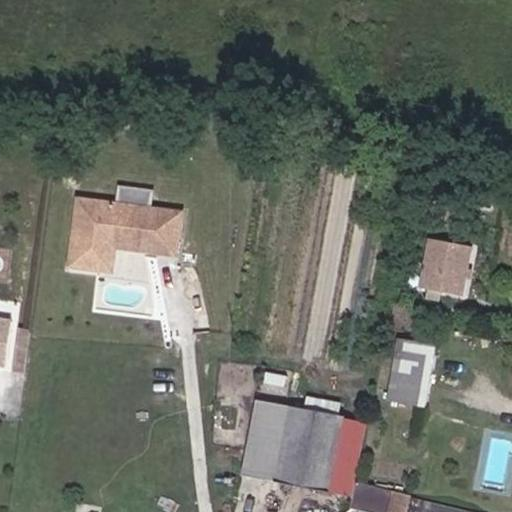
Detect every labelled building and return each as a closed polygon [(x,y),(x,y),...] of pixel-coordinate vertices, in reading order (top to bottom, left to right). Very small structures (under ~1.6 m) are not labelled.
[(181,218),(79,205),(70,270),(111,276),(114,251),(175,259),(181,218)] [(457,295),(467,249),(431,241),(421,287),(457,295)] [(0,371),(7,372),(12,327),(0,325),(0,371)] [(440,347),(402,340),(392,394),(430,401),(440,347)] [(346,423),(265,407),(251,476),(282,482),(280,489),(331,499),(346,423)] [(411,511),(414,500),(362,487),(358,507),(379,511),(411,511)]
